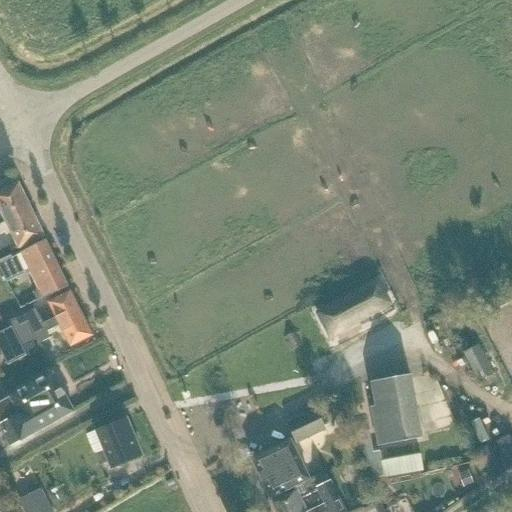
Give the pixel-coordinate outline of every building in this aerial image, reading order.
[(18,184),(0,193),(0,211),(18,248),(17,248),(18,249),(44,236),(18,184)] [(34,293),(37,301),(67,286),(45,242),(21,254),(39,291),(34,293)] [(9,257),(0,261),(0,269),(2,275),(7,282),(18,277),(15,269),(9,257)] [(383,281),(317,311),(330,340),(396,311),(383,281)] [(12,331),(20,345),(21,347),(37,340),(38,343),(49,338),(46,331),(60,326),(70,347),(92,336),(81,314),(70,291),(48,303),(55,318),(42,324),(35,309),(8,322),(12,331)] [(12,331),(0,337),(0,349),(8,365),(25,356),(21,347),(20,345),(12,331)] [(494,374),(478,345),(464,353),(479,381),(494,374)] [(0,403),(0,421),(1,423),(0,423),(0,428),(10,447),(73,411),(62,393),(52,373),(9,397),(10,398),(0,403)] [(422,437),(410,376),(371,383),(376,406),(371,407),(378,445),(422,437)] [(286,423),(296,444),(325,430),(315,409),(294,418),(286,423)] [(126,419),(96,431),(86,435),(94,454),(98,465),(108,461),(111,469),(142,457),(134,437),(126,419)] [(482,421),(472,425),(482,446),(492,441),(482,421)] [(309,479),(290,440),(251,459),(270,498),(309,479)] [(474,484),(469,470),(458,474),(463,488),(474,484)] [(345,511),(332,481),(318,488),(326,505),(312,511),(307,511),(298,491),(272,503),(276,511),(345,511)] [(20,499),(16,501),(21,511),(52,511),(41,489),(20,499)] [(358,511),(384,511),(378,501),(358,511)]
